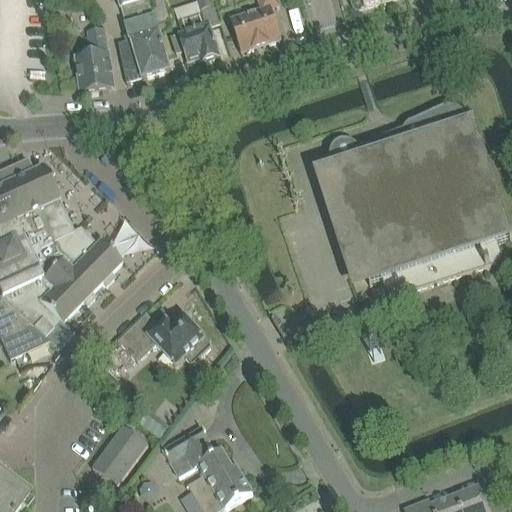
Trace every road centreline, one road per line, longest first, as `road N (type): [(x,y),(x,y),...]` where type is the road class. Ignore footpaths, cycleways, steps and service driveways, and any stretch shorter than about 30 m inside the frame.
road 1 (residential): [(46,511),(45,406),(85,350),(198,246)]
road 2 (residential): [(356,511),(240,344),(198,246)]
road 3 (tertiary): [(337,59),(511,2)]
road 4 (tertiary): [(0,131),(175,110)]
road 5 (tertiary): [(175,110),(337,59)]
road 6 (residential): [(368,511),(470,469),(511,474)]
road 7 (residential): [(198,246),(175,110)]
